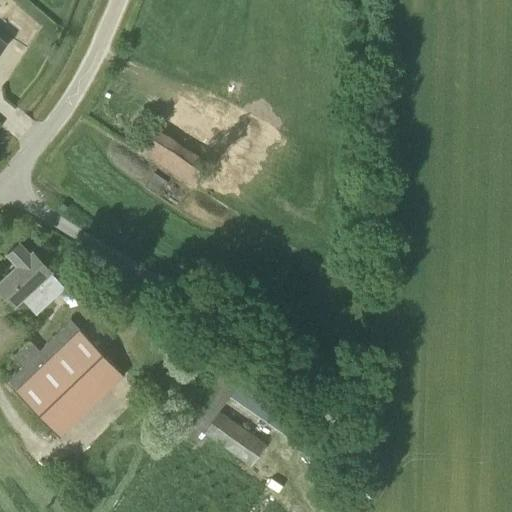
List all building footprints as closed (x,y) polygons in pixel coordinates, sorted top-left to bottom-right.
[(194,185),(209,163),(156,128),(141,151),(194,185)] [(159,195),(167,182),(154,173),(145,186),(159,195)] [(30,253),(19,242),(7,254),(17,266),(0,281),(0,289),(17,306),(24,299),(36,313),(65,287),(32,251),(30,253)] [(139,358),(96,314),(80,328),(71,319),(40,350),(32,341),(16,357),(25,366),(9,382),(61,435),(139,358)] [(300,406),(260,377),(247,369),(224,353),(212,369),(172,426),(201,446),(209,435),(251,465),(266,443),(250,432),(219,409),(230,394),(295,440),(309,420),(300,406)]
